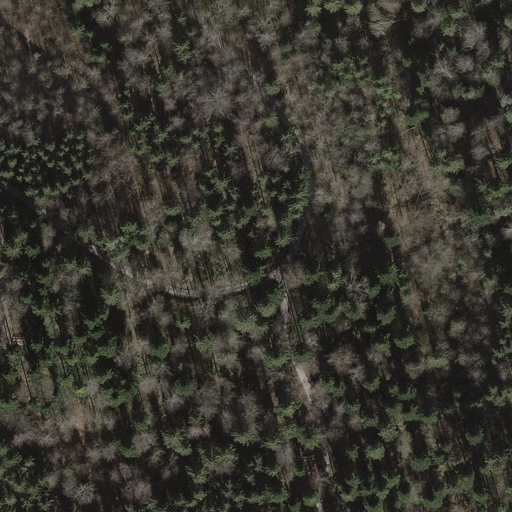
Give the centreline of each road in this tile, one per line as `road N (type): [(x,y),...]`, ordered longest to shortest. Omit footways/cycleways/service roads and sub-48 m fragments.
road 1 (track): [(274,277),(301,250),(308,181),(294,124),(185,0)]
road 2 (track): [(274,277),(179,292),(84,249),(0,184)]
road 3 (track): [(314,511),(324,463),(319,420),(294,363),(274,277)]
road 4 (track): [(0,415),(10,282),(0,244)]
